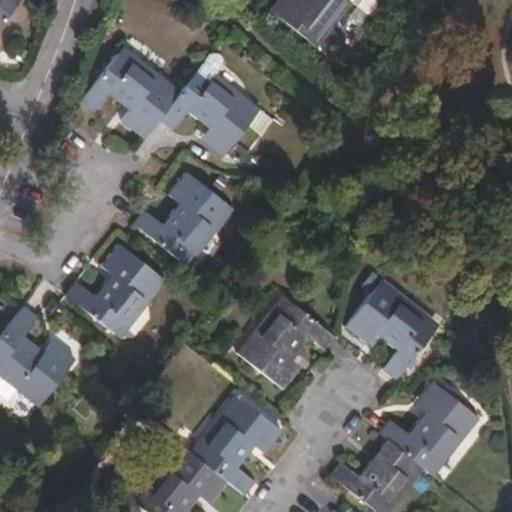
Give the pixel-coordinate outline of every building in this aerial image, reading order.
[(0,0),(0,22),(17,0),(0,0)] [(275,0),(269,8),(316,45),(351,1),(349,0),(275,0)] [(378,10),(379,1),(377,0),(349,0),(351,1),(369,14),(378,10)] [(121,118),(143,136),(157,118),(181,88),(124,44),(80,100),(92,110),(107,92),(128,108),(121,118)] [(220,48),(212,48),(199,65),(210,74),(213,70),(223,58),(222,50),(220,48)] [(199,65),(181,88),(157,118),(170,128),(185,110),(207,127),(199,137),(220,154),(249,119),(258,105),(213,70),(210,74),(199,65)] [(258,105),(249,119),(261,129),(273,114),(261,103),(258,105)] [(142,209),(131,223),(187,266),(232,209),(185,171),(167,192),(178,201),(160,222),(142,209)] [(75,279),(64,293),(119,336),(164,279),(117,242),(100,264),(110,272),(93,293),(75,279)] [(380,365),(392,375),(436,320),(380,277),(343,324),(364,342),(374,330),(394,348),(380,365)] [(324,348),(334,335),(279,292),(233,350),(281,387),(299,364),(290,357),(307,335),(324,348)] [(37,407),(75,359),(52,340),(43,350),(24,334),(37,315),(23,304),(0,333),(0,398),(2,400),(13,388),(37,407)] [(422,464),(433,472),(476,415),(429,379),(412,401),(423,411),(407,431),(387,416),(377,429),(387,438),(422,464)] [(242,492),(253,478),(235,466),(252,444),(261,451),(279,429),(232,393),(188,449),(225,478),(242,492)] [(339,458),(328,473),(378,511),(383,511),(422,464),(387,438),(359,474),(339,458)] [(225,478),(188,449),(177,441),(132,499),(148,511),(183,511),(197,494),(207,501),(225,478)]
